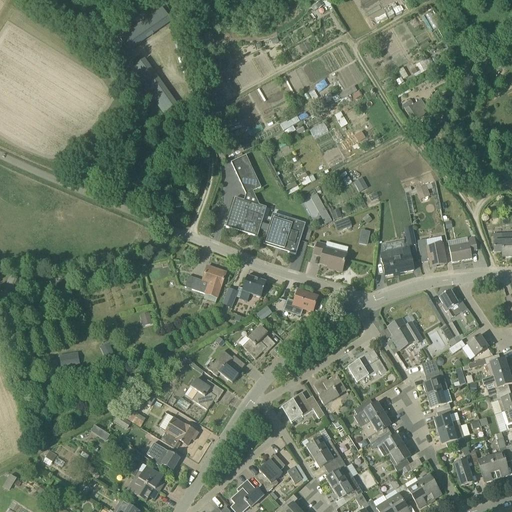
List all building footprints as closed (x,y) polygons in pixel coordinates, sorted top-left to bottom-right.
[(159,8),(120,34),(128,47),(167,21),(159,8)] [(145,56),(133,64),(157,103),(170,96),(145,56)] [(338,99),(348,97),(346,91),(337,94),(338,99)] [(428,109),(421,100),(413,106),(410,102),(403,106),(406,110),(405,110),(413,123),(425,115),(423,112),(428,109)] [(342,128),(348,124),(335,103),(322,111),(327,119),(334,115),(342,128)] [(282,130),(300,123),(298,117),(280,124),(282,130)] [(245,157),(231,164),(245,196),(260,189),(245,157)] [(354,183),(357,188),(365,184),(363,179),(354,183)] [(438,194),(436,183),(411,191),(406,193),(410,216),(414,215),(411,197),(417,195),(419,201),(429,197),(427,191),(432,190),(433,195),(436,211),(441,210),(438,194)] [(281,251),(296,255),(305,226),(294,223),(292,229),(275,223),(273,228),(261,225),(263,219),(259,218),(261,210),(249,207),(250,204),(235,199),(226,228),(234,230),(235,228),(248,233),(248,235),(257,238),(259,231),(268,234),(265,243),(282,248),(281,251)] [(339,212),(331,216),(334,222),(342,219),(339,212)] [(331,222),(327,215),(321,219),(325,226),(331,222)] [(368,215),(363,220),(367,225),(372,221),(368,215)] [(337,233),(351,227),(348,219),(334,224),(337,233)] [(358,244),(367,245),(370,232),(361,230),(358,244)] [(408,246),(415,245),(413,233),(406,235),(408,246)] [(511,235),(502,236),(502,239),(494,239),(494,252),(502,252),(502,258),(511,257),(511,235)] [(446,265),(441,238),(425,241),(418,242),(422,264),(429,262),(430,268),(446,265)] [(467,240),(468,244),(449,248),(452,264),(472,260),(470,253),(477,251),(474,239),(467,240)] [(346,256),(348,249),(327,243),(325,250),(324,250),(325,246),(317,244),(314,255),(322,257),(320,265),(332,268),(331,270),(342,273),(346,256)] [(409,250),(400,251),(380,256),(385,277),(413,271),(410,256),(409,250)] [(217,299),(226,274),(207,267),(201,283),(195,281),(192,291),(205,295),(217,299)] [(9,275),(0,295),(0,300),(6,303),(10,293),(9,292),(15,278),(9,275)] [(242,291),(238,289),(237,293),(228,290),(222,306),(231,309),(236,297),(240,298),(239,300),(247,303),(250,295),(261,299),(266,283),(247,276),(242,291)] [(312,313),(317,298),(298,291),(295,301),(294,303),(287,300),(283,312),(294,315),(297,308),(312,313)] [(450,320),(455,317),(451,310),(458,306),(450,292),(439,299),(443,306),(442,307),(450,320)] [(148,314),(141,316),(144,327),(151,324),(148,314)] [(405,328),(401,321),(388,329),(396,342),(394,344),(399,352),(412,344),(414,347),(422,342),(411,324),(405,328)] [(457,344),(461,341),(458,337),(459,337),(452,324),(446,327),(457,344)] [(457,344),(446,327),(441,330),(448,343),(450,342),(453,346),(457,344)] [(275,345),(267,337),(268,335),(262,328),(249,340),(246,337),(239,344),(255,361),(266,350),(268,352),(275,345)] [(474,358),(488,349),(480,337),(466,346),(474,358)] [(218,338),(214,343),(221,349),(225,344),(218,338)] [(452,356),(465,347),(461,341),(457,344),(453,346),(453,347),(448,351),(452,356)] [(111,349),(103,353),(105,359),(114,355),(111,349)] [(223,352),(213,365),(210,363),(205,369),(216,378),(219,374),(232,384),(238,377),(237,375),(245,366),(234,357),(232,359),(223,352)] [(386,372),(374,353),(369,356),(367,354),(361,358),(362,360),(348,369),(357,384),(368,377),(369,379),(379,372),(381,376),(386,372)] [(78,354),(59,357),(61,369),(80,366),(78,354)] [(463,372),(486,365),(490,378),(508,373),(505,360),(500,362),(498,356),(468,365),(468,366),(462,368),(463,372)] [(460,360),(454,365),(457,369),(463,363),(460,360)] [(425,378),(439,374),(435,361),(421,365),(423,372),(425,378)] [(447,391),(441,373),(439,374),(425,378),(427,384),(423,386),(426,398),(447,391)] [(492,384),(496,396),(510,392),(508,386),(511,384),(508,373),(490,378),(482,381),(484,387),(492,384)] [(346,391),(337,376),(323,384),(321,382),(313,387),(320,397),(318,398),(324,407),(338,398),(338,397),(346,391)] [(463,377),(457,379),(458,383),(459,386),(459,387),(466,385),(463,377)] [(207,388),(196,380),(190,388),(185,396),(192,401),(207,411),(216,398),(219,400),(224,392),(210,383),(207,388)] [(450,410),(448,404),(452,403),(448,391),(447,391),(426,398),(430,410),(435,409),(436,414),(450,410)] [(496,396),(501,414),(511,410),(511,397),(510,392),(496,396)] [(302,418),(313,412),(302,394),(295,398),(296,399),(281,408),(291,423),(299,418),(301,417),(302,418)] [(151,396),(146,404),(151,407),(156,399),(151,396)] [(467,397),(463,403),(468,406),(472,399),(467,397)] [(146,420),(128,409),(131,403),(127,401),(121,409),(120,409),(117,415),(140,429),(146,420)] [(361,428),(361,429),(384,415),(377,404),(373,406),(370,401),(358,409),(354,411),(357,416),(363,412),(369,423),(361,428)] [(319,420),(325,417),(317,405),(312,409),(319,420)] [(451,423),(449,417),(452,416),(450,410),(436,414),(438,420),(434,422),(437,434),(460,427),(458,421),(451,423)] [(507,432),(511,430),(511,410),(501,414),(507,432)] [(377,441),(390,433),(387,428),(391,426),(384,415),(361,429),(371,445),(377,441)] [(123,419),(119,425),(127,430),(131,424),(123,419)] [(184,426),(173,419),(165,433),(166,433),(160,442),(174,450),(175,448),(177,449),(180,445),(178,443),(179,441),(187,447),(191,440),(194,442),(198,435),(195,434),(196,433),(184,425),(184,426)] [(485,419),(478,421),(480,427),(486,426),(485,419)] [(478,422),(471,424),(472,430),(480,428),(478,422)] [(448,450),(461,446),(465,445),(463,438),(460,427),(437,434),(441,446),(446,445),(448,450)] [(313,459),(332,446),(329,442),(326,444),(319,432),(307,440),(310,445),(306,448),(313,459)] [(390,433),(377,441),(380,446),(377,448),(384,458),(387,457),(403,447),(397,436),(393,438),(390,433)] [(497,480),(509,476),(505,464),(510,462),(506,448),(501,433),(495,435),(497,440),(496,441),(500,455),(490,458),(497,480)] [(161,448),(154,444),(146,456),(152,459),(150,462),(155,465),(160,468),(162,465),(172,471),(179,460),(161,448)] [(465,445),(461,446),(464,456),(469,454),(466,445),(465,445)] [(326,472),(342,463),(332,446),(313,459),(319,470),(323,467),(326,472)] [(397,473),(409,465),(406,460),(410,458),(403,447),(387,457),(397,473)] [(49,452),(45,459),(52,463),(56,456),(49,452)] [(478,462),(475,452),(469,454),(474,469),(479,468),(484,485),(497,480),(490,458),(478,462)] [(460,487),(473,483),(469,471),(474,469),(469,454),(464,456),(466,462),(454,465),(460,487)] [(281,475),(279,473),(285,467),(275,456),(267,462),(268,463),(259,472),(261,474),(255,480),(267,493),(277,484),(275,481),(281,475)] [(414,471),(422,466),(418,460),(410,465),(414,471)] [(332,491),(352,479),(342,463),(326,472),(329,477),(326,480),(332,491)] [(163,478),(146,467),(142,475),(138,473),(135,478),(159,493),(164,485),(160,482),(163,478)] [(88,468),(86,472),(91,476),(95,470),(92,468),(88,468)] [(287,473),(295,485),(302,481),(294,469),(287,473)] [(430,503),(441,496),(429,477),(418,483),(430,503)] [(154,501),(159,493),(135,478),(127,492),(145,503),(149,498),(154,501)] [(346,504),(354,499),(361,495),(362,494),(352,479),(332,491),(339,502),(343,499),(346,504)] [(83,481),(77,490),(86,495),(92,486),(83,481)] [(256,491),(247,481),(240,488),(242,490),(230,500),(234,505),(230,509),(233,511),(244,511),(250,507),(251,509),(264,497),(257,490),(256,491)] [(430,503),(418,483),(408,490),(405,486),(400,489),(408,501),(412,498),(419,510),(430,503)] [(41,486),(38,492),(43,495),(47,489),(41,486)] [(393,511),(407,511),(403,504),(408,501),(400,489),(385,498),(387,503),(393,511)] [(272,493),(269,496),(275,502),(278,499),(272,493)] [(361,495),(354,499),(360,508),(362,507),(367,504),(361,495)] [(377,509),(372,501),(367,504),(371,511),(393,511),(387,503),(377,509)] [(116,509),(114,511),(138,511),(124,503),(119,511),(116,509)] [(290,507),(286,503),(275,511),(300,511),(293,504),(290,507)]
